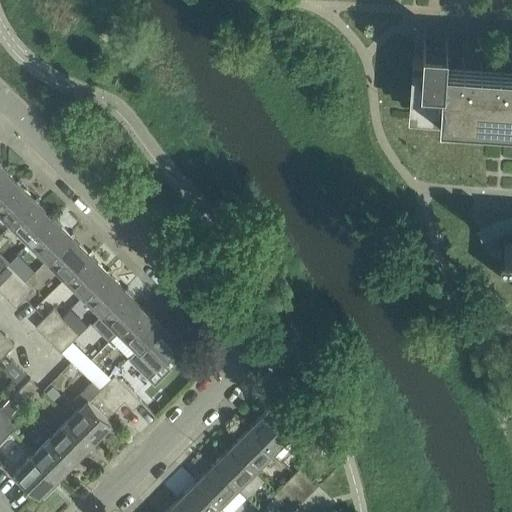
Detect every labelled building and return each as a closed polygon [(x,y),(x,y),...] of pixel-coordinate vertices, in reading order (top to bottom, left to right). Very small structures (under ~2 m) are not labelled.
[(511,68),(446,64),(448,40),(446,39),(446,44),(425,43),(426,38),(424,38),(423,56),(413,55),(409,112),(511,118),(511,68)] [(0,197),(17,181),(0,163),(2,162),(1,161),(0,161),(0,197)] [(0,211),(12,223),(36,200),(17,181),(0,197),(0,211)] [(29,240),(52,216),(36,200),(12,223),(29,240)] [(47,258),(70,234),(52,216),(29,240),(47,258)] [(511,224),(506,225),(503,226),(497,228),(489,230),(484,233),(480,235),(482,239),(487,237),(490,235),(497,233),(503,231),(506,230),(511,230),(511,235),(511,239),(500,239),(500,249),(511,249),(511,224)] [(65,276),(89,252),(70,234),(47,258),(65,276)] [(83,294),(107,270),(89,252),(65,276),(83,294)] [(0,287),(17,271),(8,262),(0,270),(0,287)] [(102,313),(126,290),(107,270),(83,294),(102,313)] [(0,290),(6,297),(24,278),(17,271),(0,287),(0,290)] [(16,306),(24,298),(34,288),(24,278),(6,297),(16,306)] [(120,330),(143,307),(126,290),(102,313),(120,330)] [(137,348),(161,324),(143,307),(120,330),(137,348)] [(44,334),(62,316),(53,308),(35,326),(44,334)] [(76,318),(70,324),(62,316),(44,334),(53,343),(71,325),(79,333),(85,327),(76,318)] [(161,324),(137,348),(156,366),(179,343),(161,324)] [(73,340),(79,333),(71,325),(53,343),(80,370),(91,359),(73,340)] [(0,358),(6,353),(15,344),(6,335),(0,341),(0,358)] [(111,378),(92,359),(91,359),(80,370),(91,381),(88,384),(114,410),(124,401),(106,383),(111,378)] [(106,383),(124,401),(133,392),(115,374),(111,378),(106,383)] [(21,404),(39,386),(30,377),(12,396),(21,404)] [(107,417),(114,410),(88,384),(81,391),(88,398),(70,417),(93,440),(112,422),(107,417)] [(53,385),(46,392),(54,400),(61,393),(53,385)] [(18,407),(9,399),(0,408),(8,417),(18,407)] [(301,441),(291,432),(267,409),(249,427),(273,451),(281,460),(301,441)] [(6,417),(0,422),(0,442),(16,426),(6,417)] [(75,458),(93,440),(70,417),(51,435),(75,458)] [(255,469),(273,451),(249,427),(231,445),(255,469)] [(58,476),(75,458),(51,435),(34,452),(58,476)] [(237,487),(255,469),(231,445),(213,463),(237,487)] [(39,495),(58,476),(34,452),(15,471),(17,472),(12,477),(26,491),(31,486),(39,495)] [(329,456),(322,463),(330,472),(338,465),(329,456)] [(219,505),(237,487),(213,463),(195,481),(219,505)] [(309,494),(317,486),(299,468),(290,477),(309,494)] [(300,503),(309,494),(290,477),(281,486),(300,503)] [(190,511),(211,511),(219,505),(195,481),(178,499),(190,511)] [(291,511),(300,503),(281,486),(273,494),(291,511)] [(190,511),(178,499),(164,511),(190,511)]
